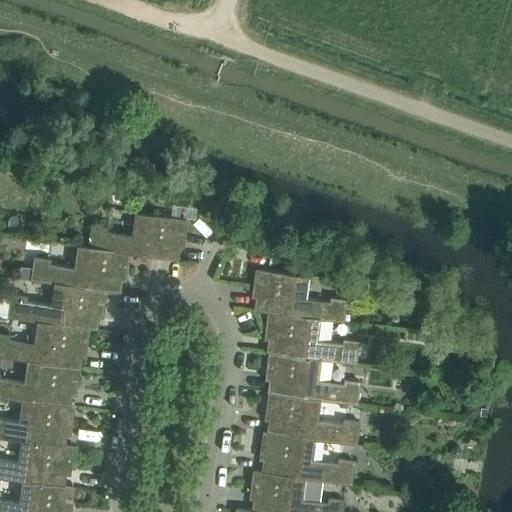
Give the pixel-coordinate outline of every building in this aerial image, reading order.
[(135,212),(136,212),(133,234),(107,231),(108,227),(109,227),(109,225),(93,224),(90,245),(90,246),(129,251),(129,252),(177,258),(177,257),(179,241),(184,241),(187,218),(135,211),(135,212)] [(23,266),(21,278),(33,280),(55,282),(106,289),(119,291),(120,290),(119,289),(121,274),(126,274),(129,252),(129,251),(90,246),(90,245),(78,244),(77,245),(78,245),(75,267),(50,263),(50,259),(51,260),(51,258),(36,256),(34,267),(23,266)] [(256,309),(270,311),(270,310),(321,317),(320,317),(343,321),(346,297),(331,295),(331,296),(331,297),(331,301),(305,297),(308,275),(309,276),(309,274),(257,268),(254,291),(259,292),(257,308),(256,308),(256,309)] [(3,292),(0,311),(0,315),(9,317),(38,320),(89,327),(96,328),(97,327),(96,327),(98,311),(103,311),(106,289),(55,282),(52,304),(27,301),(27,297),(28,297),(28,296),(13,294),(3,292)] [(318,339),(320,317),(321,317),(270,310),(270,311),(267,333),(272,334),(269,350),(269,351),(271,351),(321,357),(321,358),(356,363),(359,339),(343,337),(343,338),(344,339),(343,342),(318,339)] [(0,355),(28,359),(79,366),(78,366),(79,366),(79,365),(81,349),(86,350),(89,327),(38,320),(35,342),(9,339),(10,335),(11,334),(0,332),(0,355)] [(318,379),(321,358),(321,357),(271,351),(268,374),(272,374),(270,390),(269,392),(270,392),(270,391),(321,397),(321,398),(356,403),(359,380),(344,378),(344,379),(345,379),(344,383),(318,379)] [(75,389),(78,366),(79,366),(28,359),(25,381),(0,377),(0,373),(1,374),(1,373),(0,372),(0,396),(23,399),(23,398),(69,405),(69,404),(71,388),(75,389)] [(318,419),(321,398),(321,397),(270,391),(270,392),(267,414),(272,415),(270,431),(315,437),(315,438),(356,443),(359,420),(343,418),(343,419),(344,419),(343,423),(318,419)] [(73,404),(69,404),(69,405),(23,398),(23,399),(20,421),(0,418),(0,436),(22,439),(63,444),(63,443),(65,428),(70,428),(73,404)] [(312,460),(315,438),(315,437),(270,431),(265,430),(262,454),(267,454),(264,470),(264,471),(305,476),(305,477),(350,483),(354,460),(338,458),(338,459),(339,459),(338,463),(312,460)] [(73,445),(63,443),(63,444),(22,439),(19,461),(0,458),(0,476),(23,480),(23,479),(63,484),(65,468),(70,468),(73,445)] [(302,498),(305,477),(305,476),(264,471),(264,470),(255,469),(252,493),(256,493),(254,509),(254,510),(270,511),(341,511),(344,499),(328,497),(328,498),(329,498),(328,502),(302,498)] [(0,511),(65,511),(66,508),(70,509),(74,485),(63,484),(23,479),(23,480),(20,501),(0,498),(0,511)]
